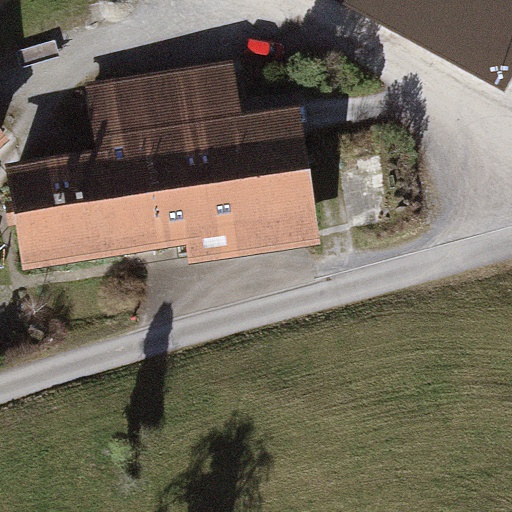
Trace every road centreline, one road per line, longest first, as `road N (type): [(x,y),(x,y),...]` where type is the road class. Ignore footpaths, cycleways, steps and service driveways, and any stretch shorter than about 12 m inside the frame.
road 1 (track): [(511,248),(141,343),(0,388)]
road 2 (track): [(258,0),(511,147)]
